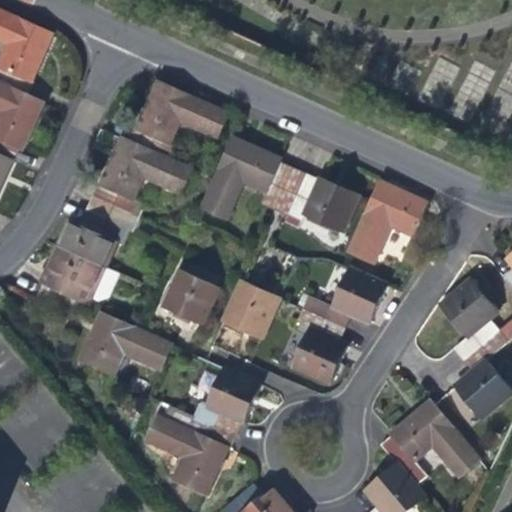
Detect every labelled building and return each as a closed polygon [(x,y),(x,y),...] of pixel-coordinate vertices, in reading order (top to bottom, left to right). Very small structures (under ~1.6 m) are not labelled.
[(1,66),(0,69),(0,82),(34,98),(48,66),(61,39),(0,10),(0,39),(18,48),(8,69),(1,66)] [(0,139),(0,155),(22,166),(28,152),(32,154),(40,137),(54,107),(34,98),(0,82),(0,113),(11,118),(1,140),(0,139)] [(156,112),(140,146),(179,162),(186,149),(178,145),(188,122),(227,140),(238,116),(168,85),(156,112)] [(200,172),(179,162),(140,146),(129,140),(117,167),(103,201),(144,219),(150,205),(141,201),(151,178),(189,195),(200,172)] [(270,207),(283,213),(301,173),(287,167),(290,161),(268,151),(243,140),(212,214),(236,224),(253,185),(276,195),(270,207)] [(0,212),(10,190),(22,166),(0,155),(0,212)] [(315,180),(301,173),(283,213),(297,220),(315,180)] [(329,186),(315,180),(297,220),(311,226),(314,219),(351,236),(368,197),(341,185),(331,180),(329,186)] [(391,187),(359,256),(384,267),(401,230),(423,239),(412,264),(425,271),(443,233),(429,227),(438,208),(412,197),(391,187)] [(148,222),(144,219),(103,201),(96,215),(137,233),(142,236),(148,222)] [(131,247),(137,233),(96,215),(91,228),(82,224),(81,227),(70,251),(112,270),(124,243),(131,247)] [(95,308),(112,270),(70,251),(66,261),(60,274),(57,273),(50,288),(56,290),(95,308)] [(191,272),(174,311),(195,320),(212,328),(229,288),(191,272)] [(321,300),(314,314),(354,332),(360,318),(382,328),(388,313),(399,292),(360,274),(344,311),(321,300)] [(272,340),(289,303),(251,286),(234,323),(253,332),(272,340)] [(89,321),(95,308),(56,290),(50,303),(89,321)] [(462,355),(471,366),(504,339),(495,329),(505,321),(480,290),(447,317),(468,343),(472,347),(462,355)] [(348,345),(354,332),(314,314),(308,328),(322,333),(305,370),(342,387),(355,360),(359,350),(348,345)] [(176,373),(186,350),(149,333),(117,318),(104,346),(96,366),(127,380),(138,356),(176,373)] [(457,397),(484,431),(511,407),(511,394),(491,370),(511,352),(511,349),(504,339),(471,366),(480,379),(472,386),(457,397)] [(215,408),(209,422),(246,439),(253,425),(259,428),(276,391),(238,373),(222,411),(215,408)] [(436,455),(463,489),(483,472),(433,412),(404,435),(394,444),(398,449),(388,458),(397,469),(415,492),(426,483),(417,472),(436,455)] [(235,464),(246,439),(209,422),(203,436),(172,422),(162,445),(199,462),(189,485),(220,499),(235,464)] [(410,511),(423,501),(415,492),(397,469),(385,479),(366,495),(379,511),(378,511),(410,511)] [(284,511),(289,508),(272,487),(268,489),(264,494),(259,489),(253,483),(221,510),(222,511),(284,511)]
